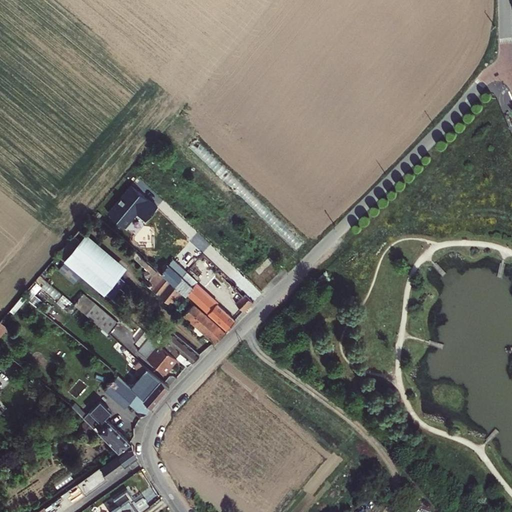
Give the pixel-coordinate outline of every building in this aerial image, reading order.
[(133,184),(110,212),(127,225),(138,211),(148,219),(159,205),(133,184)] [(58,253),(66,260),(81,242),(73,235),(58,253)] [(104,293),(118,276),(119,275),(81,242),(66,260),(104,293)] [(135,255),(150,269),(152,266),(138,253),(135,255)] [(174,260),(162,274),(174,286),(187,272),(174,260)] [(146,286),(169,304),(174,299),(181,291),(174,286),(162,274),(158,271),(152,278),(149,282),(146,286)] [(235,303),(243,312),(254,300),(223,271),(220,275),(243,297),(235,303)] [(185,275),(195,285),(198,282),(187,273),(185,275)] [(227,330),(235,321),(195,285),(185,275),(174,286),(181,291),(184,294),(186,295),(187,294),(227,330)] [(104,293),(111,298),(125,282),(118,276),(104,293)] [(174,299),(177,302),(184,294),(181,291),(174,299)] [(83,293),(74,304),(86,314),(95,304),(83,293)] [(109,333),(118,323),(95,304),(86,314),(109,333)] [(184,315),(216,342),(224,333),(193,305),(184,315)] [(159,343),(170,330),(170,329),(166,326),(159,332),(155,340),(159,343)] [(177,359),(186,367),(191,362),(199,355),(170,330),(159,343),(177,359)] [(145,331),(135,343),(140,347),(150,335),(145,331)] [(138,350),(165,373),(177,359),(159,343),(155,340),(150,335),(140,347),(138,350)] [(134,367),(139,361),(133,355),(128,361),(134,367)] [(139,361),(134,367),(145,377),(155,386),(143,399),(151,408),(169,387),(139,361)] [(143,399),(133,390),(118,375),(104,390),(124,408),(128,403),(134,408),(137,406),(147,415),(151,408),(143,399)] [(143,399),(155,386),(145,377),(133,390),(143,399)] [(68,392),(76,399),(87,386),(79,379),(68,392)] [(68,403),(78,413),(81,410),(70,401),(68,403)] [(99,431),(119,451),(130,442),(108,420),(104,424),(91,410),(87,414),(83,418),(97,432),(99,431)] [(83,488),(88,494),(137,458),(137,457),(131,445),(117,455),(117,454),(79,482),(83,488)] [(114,500),(118,506),(110,511),(139,511),(132,501),(135,499),(128,490),(114,500)]
